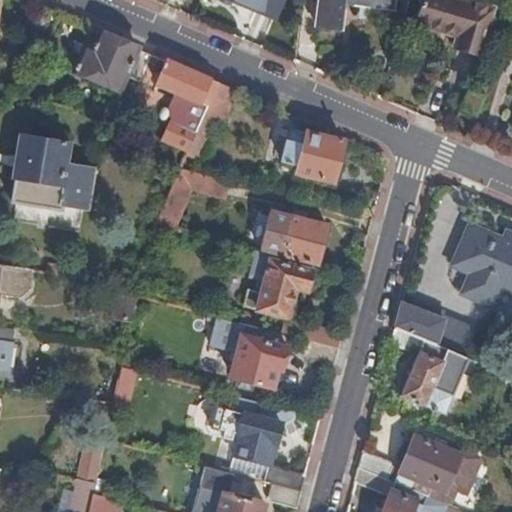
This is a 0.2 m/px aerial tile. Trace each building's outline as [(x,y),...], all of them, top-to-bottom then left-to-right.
[(231,0),(275,19),(283,0),(231,0)] [(303,0),(302,15),(321,18),(319,30),(341,33),(345,4),(394,9),(394,0),(303,0)] [(421,0),(413,25),(457,39),(453,48),(476,56),(491,12),(457,0),(421,0)] [(26,40),(46,49),(60,16),(40,8),(26,40)] [(75,74),(122,91),(128,78),(139,50),(101,34),(94,50),(86,47),(75,74)] [(141,84),(153,57),(139,50),(128,78),(141,84)] [(164,141),(189,152),(218,85),(168,63),(158,87),(192,102),(187,116),(189,116),(184,127),(172,123),(164,141)] [(224,122),(237,93),(218,85),(189,152),(200,156),(216,119),(224,122)] [(475,123),(484,102),(468,95),(460,116),(475,123)] [(329,140),(331,134),(316,127),(313,136),(307,135),(304,147),(289,142),(283,164),(295,166),(293,171),(298,173),(298,175),(334,184),(343,144),(329,140)] [(67,166),(70,145),(22,137),(15,180),(17,181),(14,203),(64,213),(64,206),(88,210),(94,171),(67,166)] [(224,201),(229,183),(181,171),(158,225),(175,230),(189,191),(224,201)] [(294,261),(318,267),(328,227),(273,214),(263,252),(294,261)] [(511,244),(505,242),(470,227),(453,268),(471,275),(462,296),(493,310),(502,289),(511,293),(511,244)] [(294,261),(263,252),(258,251),(251,278),(259,280),(256,293),(249,291),(245,309),(287,320),(289,320),(297,290),(308,294),(313,273),(292,267),(294,261)] [(35,272),(0,266),(0,308),(2,309),(4,297),(24,300),(32,292),(35,272)] [(139,297),(142,287),(107,282),(105,301),(116,303),(114,320),(134,323),(139,297)] [(402,306),(396,331),(439,349),(446,333),(441,331),(445,323),(402,306)] [(245,315),(243,325),(260,329),(262,319),(245,315)] [(287,349),(290,337),(283,335),(260,329),(243,325),(220,318),(212,346),(239,354),(232,379),(273,390),(277,371),(282,373),(289,349),(287,349)] [(302,340),(306,326),(289,320),(287,320),(283,335),(290,337),(302,340)] [(339,350),(343,337),(306,326),(302,340),(307,342),(339,350)] [(0,327),(0,370),(11,372),(15,345),(14,345),(16,330),(0,327)] [(396,331),(392,345),(418,356),(401,398),(445,416),(467,360),(439,349),(396,331)] [(335,367),(339,350),(307,342),(304,354),(307,359),(335,367)] [(137,372),(124,368),(121,380),(115,405),(128,408),(137,372)] [(110,378),(104,404),(115,405),(121,380),(110,378)] [(295,422),(297,414),(238,398),(234,412),(217,407),(212,428),(224,432),(223,439),(237,444),(234,456),(271,466),(276,446),(277,446),(282,427),(285,427),(295,422)] [(210,435),(223,439),(224,432),(212,428),(210,435)] [(441,504),(447,507),(451,509),(458,492),(468,496),(481,461),(448,447),(446,451),(415,438),(395,484),(441,504)] [(230,473),(266,484),(270,469),(271,466),(234,456),(230,473)] [(363,456),(359,470),(388,482),(395,468),(363,456)] [(272,486),(302,493),(305,479),(270,469),(266,484),(272,486)] [(359,470),(356,485),(389,498),(383,511),(437,511),(441,504),(395,484),(388,482),(359,470)] [(97,484),(79,482),(72,511),(89,511),(94,494),(97,484)] [(272,503),(297,511),(302,493),(272,486),(270,499),(272,503)] [(265,511),(266,507),(201,489),(194,511),(265,511)] [(94,494),(89,511),(116,511),(118,507),(124,509),(125,502),(94,494)]
